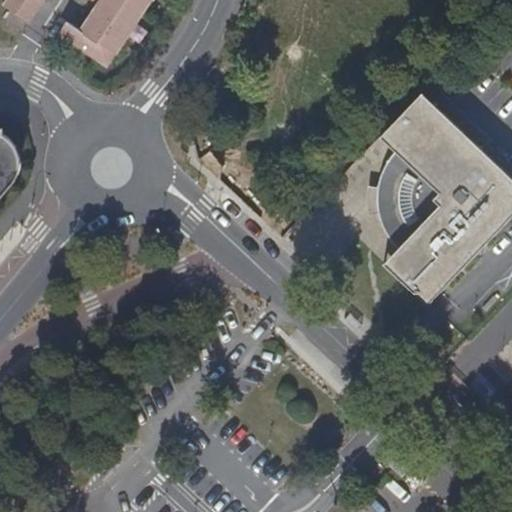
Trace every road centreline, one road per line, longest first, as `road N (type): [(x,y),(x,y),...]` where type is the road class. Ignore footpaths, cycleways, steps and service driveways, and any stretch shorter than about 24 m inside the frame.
road 1 (unclassified): [(154,175),(508,511)]
road 2 (unknown): [(361,366),(511,256)]
road 3 (residential): [(129,131),(176,72),(217,0)]
road 4 (residential): [(0,321),(93,207)]
